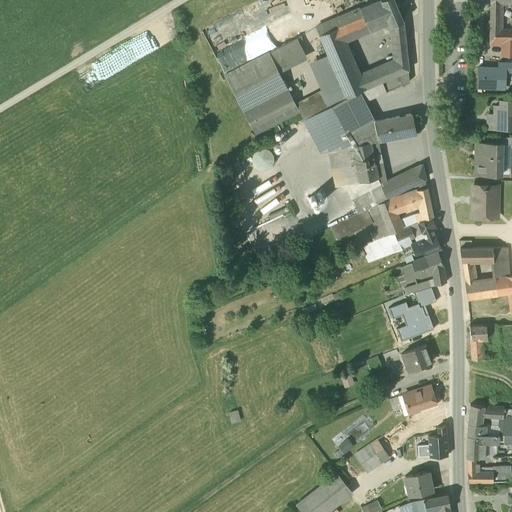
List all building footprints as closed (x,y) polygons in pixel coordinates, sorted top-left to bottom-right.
[(393,0),(379,0),(360,8),(363,16),(368,30),(389,21),(392,26),(402,21),(393,0)] [(498,0),(493,0),(489,0),(489,20),(489,29),(498,29),(499,2),(498,0)] [(360,8),(334,19),(337,27),(363,16),(360,8)] [(363,16),(337,27),(342,40),(368,30),(363,16)] [(334,19),(316,27),(319,35),(337,27),(334,19)] [(395,60),(358,76),(364,89),(364,90),(381,82),(397,75),(408,70),(403,23),(402,21),(392,26),(395,60)] [(337,27),(319,35),(329,59),(340,83),(346,97),(359,91),(364,89),(358,76),(342,40),(337,27)] [(498,29),(489,29),(489,45),(502,45),(498,30),(498,29)] [(511,30),(498,30),(502,45),(501,56),(511,56),(511,30)] [(296,37),(224,75),(242,110),(287,87),(275,65),(303,51),(296,37)] [(329,59),(320,63),(329,85),(331,88),(340,83),(329,59)] [(511,62),(498,62),(498,68),(497,71),(505,71),(511,71),(511,62)] [(498,68),(478,67),(477,86),(489,87),(490,86),(497,87),(497,86),(504,86),(505,71),(497,71),(498,68)] [(408,70),(397,75),(402,85),(409,82),(408,70)] [(397,75),(381,82),(386,92),(402,85),(397,75)] [(381,82),(364,90),(364,89),(359,91),(365,102),(386,92),(381,82)] [(329,85),(295,103),(299,111),(303,119),(346,97),(340,83),(331,88),(329,85)] [(287,87),(242,110),(255,134),(299,111),(295,103),(287,87)] [(359,91),(346,97),(303,119),(320,152),(327,150),(352,145),(370,141),(378,139),(374,122),(375,121),(365,102),(359,91)] [(511,99),(499,99),(499,104),(494,104),(494,113),(487,113),(487,127),(500,127),(500,124),(508,124),(508,125),(511,124),(511,99)] [(375,121),(374,122),(378,139),(378,140),(415,133),(411,114),(375,121)] [(370,141),(352,145),(359,181),(378,178),(370,141)] [(502,143),(475,142),(474,173),(501,174),(502,143)] [(352,145),(327,150),(335,186),(344,184),(359,181),(352,145)] [(272,162),(273,158),(272,154),(270,151),(266,149),(262,148),(258,149),(255,151),(253,154),(252,158),(253,162),(255,166),(259,168),(263,169),(267,168),(270,166),(272,162)] [(421,165),(382,185),(388,197),(424,179),(425,179),(422,164),(421,164),(421,165)] [(359,181),(344,184),(358,213),(388,197),(382,185),(378,178),(359,181)] [(498,186),(472,185),(471,215),(497,216),(498,186)] [(426,187),(403,194),(407,209),(420,204),(421,204),(429,201),(426,187)] [(315,197),(310,198),(310,194),(302,195),(302,205),(316,204),(315,197)] [(403,194),(390,198),(396,214),(407,209),(403,194)] [(390,198),(378,204),(388,233),(400,228),(396,214),(390,198)] [(429,201),(421,204),(423,211),(415,214),(417,220),(418,222),(422,221),(421,220),(431,217),(432,216),(429,201)] [(378,204),(369,208),(374,225),(378,237),(388,233),(378,204)] [(336,242),(374,225),(369,208),(329,228),(336,242)] [(431,217),(421,220),(422,221),(418,222),(423,233),(432,229),(435,228),(431,217)] [(432,229),(423,233),(425,238),(417,242),(412,244),(415,253),(422,250),(425,256),(437,251),(440,249),(432,229)] [(368,263),(402,252),(398,241),(395,234),(361,247),(366,258),(368,263)] [(414,235),(398,241),(402,252),(405,259),(417,254),(415,253),(412,244),(417,242),(414,235)] [(353,263),(366,258),(361,247),(349,252),(353,263)] [(471,247),(460,247),(462,260),(470,260),(492,260),(491,247),(471,247)] [(509,275),(507,247),(491,247),(492,260),(494,277),(506,276),(509,275)] [(437,251),(425,256),(425,257),(413,262),(417,276),(432,270),(442,266),(442,265),(437,251)] [(334,268),(346,264),(343,256),(331,260),(334,268)] [(470,260),(462,260),(464,274),(472,273),(470,260)] [(413,262),(400,268),(405,280),(417,276),(413,262)] [(442,266),(432,270),(434,279),(435,285),(446,282),(444,274),(442,266)] [(473,276),(464,277),(468,299),(508,293),(506,276),(494,277),(473,280),(473,276)] [(434,279),(416,284),(417,291),(431,287),(435,285),(434,279)] [(404,288),(406,295),(414,292),(417,291),(416,284),(404,288)] [(418,303),(420,307),(422,307),(436,301),(431,287),(417,291),(414,292),(418,303)] [(396,328),(401,341),(434,329),(433,328),(428,314),(425,315),(422,307),(420,307),(418,303),(408,307),(406,302),(389,308),(392,318),(401,315),(405,325),(396,328)] [(486,325),(469,325),(470,338),(481,338),(487,338),(486,325)] [(481,338),(470,338),(472,360),(482,359),(481,338)] [(424,345),(401,354),(408,371),(431,362),(424,345)] [(377,357),(366,361),(368,367),(379,362),(377,357)] [(379,362),(368,367),(370,372),(382,368),(379,362)] [(340,375),(342,386),(352,384),(350,372),(340,375)] [(430,386),(419,390),(417,389),(414,390),(413,391),(403,395),(409,414),(410,414),(420,411),(420,410),(436,405),(430,386)] [(403,395),(398,397),(404,416),(409,414),(403,395)] [(436,405),(420,410),(420,411),(422,416),(425,424),(436,420),(445,417),(443,403),(436,405)] [(489,406),(470,404),(468,423),(480,424),(482,416),(496,417),(497,405),(489,404),(489,406)] [(504,405),(497,405),(496,417),(503,417),(504,407),(504,405)] [(511,408),(504,407),(503,417),(502,431),(511,431),(511,408)] [(422,416),(409,420),(413,428),(425,424),(422,416)] [(445,417),(436,420),(437,435),(447,434),(445,418),(445,417)] [(468,423),(467,423),(467,435),(479,436),(480,433),(485,434),(486,425),(480,424),(468,423)] [(511,435),(485,434),(480,433),(479,436),(481,442),(482,443),(497,444),(503,444),(511,444),(511,435)] [(437,435),(435,435),(428,436),(428,445),(429,455),(430,457),(448,455),(447,434),(437,435)] [(479,436),(467,435),(466,451),(479,451),(480,443),(481,442),(479,436)] [(336,444),(341,453),(353,447),(348,437),(336,444)] [(376,439),(369,444),(381,461),(388,456),(376,439)] [(488,457),(497,453),(497,444),(482,443),(481,442),(480,443),(479,457),(488,457)] [(369,444),(354,455),(366,472),(381,462),(381,461),(369,444)] [(429,455),(428,445),(419,445),(420,456),(429,455)] [(475,463),(467,464),(468,481),(511,480),(510,467),(484,468),(484,471),(479,471),(478,463),(475,463)] [(428,472),(404,477),(408,496),(432,491),(428,472)] [(326,511),(351,492),(336,473),(297,504),(303,511),(326,511)] [(450,511),(447,494),(423,499),(426,511),(439,509),(439,511),(450,511)] [(423,499),(410,501),(412,511),(421,511),(426,511),(423,499)] [(377,501),(362,508),(364,511),(375,511),(381,509),(377,501)] [(412,511),(410,501),(399,506),(400,511),(412,511)]
